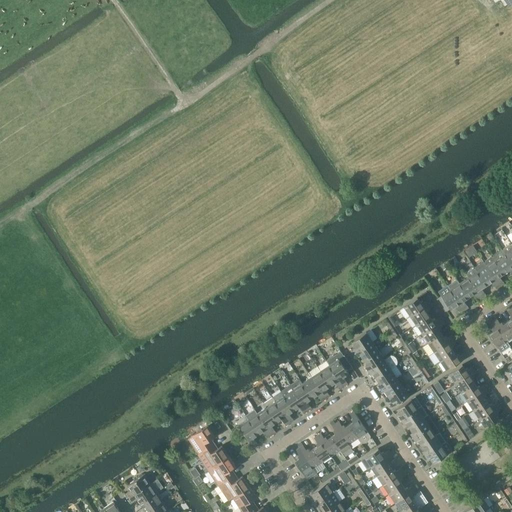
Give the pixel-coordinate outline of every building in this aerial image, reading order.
[(502,250),(504,253),(511,264),(511,245),(511,244),(509,244),(503,248),(503,250),(502,250)] [(502,250),(501,248),(492,254),(493,256),(495,259),(504,273),(510,269),(511,272),(511,264),(504,253),(502,250)] [(484,262),(500,286),(504,283),(499,276),(504,273),(495,259),(493,256),(491,256),(485,260),(485,262),(484,262)] [(484,262),(484,261),(474,267),(475,268),(486,285),(491,281),(496,289),(500,286),(484,262)] [(486,285),(475,268),(473,268),(467,272),(466,275),(468,278),(482,298),(486,296),(481,288),(486,285)] [(482,298),(468,278),(459,283),(468,297),(474,293),(479,301),(482,298)] [(459,283),(457,279),(447,285),(464,310),(469,308),(464,300),(468,297),(459,283)] [(464,310),(447,285),(438,291),(450,309),(456,305),(461,313),(464,310)] [(410,316),(430,302),(428,299),(423,302),(422,300),(420,302),(417,298),(404,307),(410,316)] [(416,325),(429,316),(427,312),(429,311),(428,309),(433,306),(430,302),(410,316),(416,325)] [(429,316),(416,325),(422,333),(442,320),(440,317),(435,320),(434,318),(432,320),(429,316)] [(493,321),(507,341),(511,337),(511,329),(507,322),(503,324),(501,322),(500,323),(497,318),(493,321)] [(422,333),(428,343),(441,334),(439,330),(441,328),(440,327),(445,324),(442,320),(422,333)] [(507,341),(493,321),(490,323),(493,328),(491,329),(493,331),(488,334),(497,347),(507,341)] [(356,352),(372,341),(366,332),(352,341),(355,347),(353,348),(356,352)] [(428,343),(434,352),(454,338),(452,335),(447,338),(446,336),(444,338),(441,334),(428,343)] [(440,360),(453,351),(451,348),(453,346),(452,345),(457,342),(454,338),(434,352),(440,360)] [(364,360),(378,350),(372,341),(356,352),(358,356),(361,355),(364,360)] [(368,370),(384,359),(378,350),(364,360),(367,365),(365,366),(368,370)] [(340,351),(326,360),(326,361),(329,365),(344,387),(348,384),(343,376),(348,373),(339,359),(343,355),(340,351)] [(453,351),(440,360),(446,370),(467,357),(464,353),(459,356),(458,354),(456,356),(453,351)] [(384,359),(368,370),(371,374),(373,373),(376,378),(390,368),(391,368),(397,364),(396,359),(395,357),(391,355),(385,359),(384,359)] [(326,361),(317,367),(320,371),(330,385),(335,382),(340,389),(344,387),(329,365),(326,361)] [(416,363),(413,365),(418,373),(421,371),(416,363)] [(449,373),(455,383),(475,369),(473,366),(468,369),(467,367),(465,369),(462,364),(449,373)] [(308,373),(311,377),(326,399),(330,396),(325,389),(330,385),(320,371),(317,367),(308,373)] [(396,377),(391,368),(390,368),(376,378),(379,383),(377,384),(380,388),(396,377)] [(455,383),(461,392),(474,383),(472,379),(474,377),(473,376),(478,373),(475,369),(455,383)] [(396,377),(380,388),(383,392),(385,391),(388,396),(403,386),(406,383),(406,382),(402,376),(400,374),(397,377),(396,377)] [(311,377),(302,383),(312,397),(317,394),(322,401),(326,399),(311,377)] [(299,379),(290,385),(308,411),(312,408),(307,401),(312,397),(302,383),(299,379)] [(438,381),(433,384),(439,393),(444,390),(438,381)] [(409,386),(406,383),(403,386),(388,396),(392,401),(389,402),(392,407),(413,393),(412,389),(409,386)] [(467,401),(487,387),(485,384),(480,387),(479,385),(477,387),(474,383),(461,392),(467,401)] [(290,385),(281,391),(284,395),(294,410),(299,406),(304,414),(308,411),(290,385)] [(487,387),(467,401),(473,409),(486,400),(484,397),(486,395),(485,394),(490,391),(487,387)] [(275,401),(290,423),(294,420),(289,413),(294,410),(284,395),(281,391),(272,397),(275,401)] [(445,402),(450,399),(447,394),(442,397),(445,402)] [(275,401),(272,397),(263,403),(266,407),(276,422),(281,418),(286,426),(290,423),(275,401)] [(401,419),(417,408),(411,399),(397,409),(400,414),(398,415),(401,419)] [(479,418),(499,405),(497,402),(492,405),(491,403),(489,405),(486,400),(473,409),(479,418)] [(499,405),(479,418),(485,428),(499,419),(496,415),(498,413),(497,412),(502,409),(499,405)] [(276,422),(266,407),(257,413),(271,435),(276,432),(271,425),(276,422)] [(409,427),(423,417),(417,408),(401,419),(404,423),(406,422),(409,427)] [(349,424),(358,438),(361,442),(366,441),(368,440),(371,436),(354,411),(350,414),(353,418),(351,419),(353,422),(352,422),(349,424)] [(257,413),(248,419),(258,434),(263,430),(268,438),(271,435),(257,413)] [(236,421),(239,425),(250,442),(254,447),(258,444),(253,437),(258,434),(248,419),(246,415),(236,421)] [(423,417),(409,427),(412,432),(410,433),(413,437),(433,423),(427,415),(424,417),(423,417)] [(464,416),(457,420),(461,425),(467,420),(464,416)] [(188,438),(198,453),(201,451),(214,443),(211,438),(215,436),(205,420),(194,427),(197,432),(191,436),(188,438)] [(358,438),(349,424),(345,427),(344,425),(342,426),(339,421),(335,424),(349,444),(352,442),(358,438)] [(421,444),(435,435),(436,435),(439,433),(433,423),(413,437),(416,441),(418,440),(421,444)] [(349,444),(335,424),(332,426),(335,430),(333,431),(335,434),(330,437),(340,450),(342,453),(351,447),(349,444)] [(340,450),(330,437),(327,439),(326,437),(324,438),(321,433),(317,436),(331,456),(340,450)] [(441,444),(436,435),(435,435),(421,444),(424,450),(422,451),(425,455),(441,444)] [(331,456),(317,436),(314,438),(317,442),(315,444),(317,446),(313,449),(322,462),(331,456)] [(441,444),(425,455),(428,459),(430,458),(434,463),(452,451),(450,447),(448,444),(445,441),(442,444),(441,444)] [(198,453),(196,455),(206,470),(212,466),(229,455),(222,445),(217,449),(214,444),(215,443),(214,443),(201,451),(198,453)] [(303,445),(299,448),(313,468),(322,462),(313,449),(309,451),(308,449),(306,450),(303,445)] [(299,458),(295,461),(307,479),(316,473),(313,468),(299,448),(296,450),(299,455),(298,456),(299,458)] [(378,448),(361,460),(367,469),(371,467),(391,453),(389,450),(384,453),(383,451),(381,453),(378,448)] [(377,476),(390,466),(388,463),(390,461),(389,460),(394,457),(391,453),(371,467),(377,476)] [(216,486),(234,474),(231,469),(236,466),(229,455),(212,466),(206,470),(216,486)] [(337,465),(340,470),(349,464),(346,459),(337,465)] [(383,485),(403,471),(401,468),(396,471),(395,469),(393,471),(390,466),(377,476),(383,485)] [(403,471),(383,485),(389,494),(402,485),(400,481),(402,479),(401,478),(406,475),(403,471)] [(125,494),(128,499),(143,488),(151,482),(145,473),(127,485),(131,490),(125,494)] [(234,474),(216,486),(227,501),(233,497),(249,486),(242,476),(238,479),(234,474)] [(361,486),(365,483),(361,476),(356,479),(361,486)] [(327,483),(311,493),(315,499),(317,497),(320,501),(333,492),(336,490),(330,481),(327,483)] [(137,499),(140,503),(157,491),(151,482),(143,488),(128,499),(131,503),(137,499)] [(402,485),(389,494),(395,503),(397,501),(415,489),(413,486),(408,489),(407,487),(405,489),(402,485)] [(242,511),(243,511),(255,505),(252,500),(256,497),(249,486),(233,497),(242,511)] [(401,511),(415,503),(412,499),(414,497),(413,496),(418,493),(415,489),(397,501),(395,503),(401,511)] [(137,511),(136,511),(146,511),(157,505),(163,500),(157,491),(140,503),(143,508),(137,511)] [(333,492),(320,501),(322,505),(320,507),(323,511),(339,501),(333,492)] [(482,511),(486,510),(489,508),(483,498),(463,511),(482,511)] [(165,511),(169,509),(163,500),(157,505),(146,511),(165,511)] [(120,511),(114,501),(104,508),(106,511),(120,511)] [(339,501),(323,511),(342,511),(345,510),(339,501)] [(415,503),(401,511),(420,511),(428,507),(425,504),(421,507),(419,505),(417,507),(415,503)]
